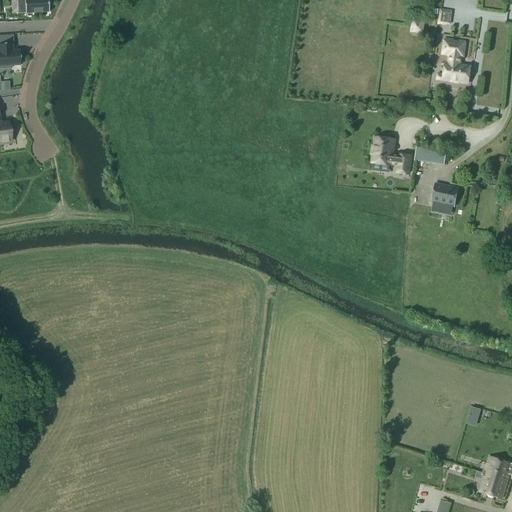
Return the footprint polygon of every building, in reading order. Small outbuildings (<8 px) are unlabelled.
[(439,9),(437,25),(446,27),(446,25),(450,26),(453,11),(439,9)] [(19,11),(2,11),(2,18),(10,18),(10,31),(12,31),(12,34),(18,33),(18,31),(25,30),(25,33),(31,33),(31,30),(33,30),(32,16),(19,17),(19,11)] [(410,33),(423,35),(425,22),(411,20),(410,33)] [(12,37),(0,37),(0,69),(11,69),(11,67),(20,66),(20,64),(22,64),(22,57),(20,57),(19,51),(12,52),(12,46),(13,46),(12,37)] [(464,44),(447,42),(446,51),(450,52),(448,64),(446,64),(444,76),(452,77),(452,82),(458,83),(459,82),(467,83),(469,67),(457,65),(459,56),(463,57),(464,44)] [(0,143),(11,141),(8,124),(0,125),(0,143)] [(371,155),(373,155),(372,163),(390,165),(398,166),(397,173),(408,175),(411,157),(399,156),(399,157),(391,156),(393,141),(376,139),(374,147),(372,147),(371,155)] [(446,152),(416,148),(414,161),(444,165),(446,152)] [(454,207),(458,189),(436,184),(432,203),(440,204),(439,210),(451,212),(452,207),(454,207)] [(465,423),(475,426),(480,409),(470,407),(465,423)] [(488,457),(478,493),(502,500),(511,469),(511,464),(499,460),(488,457)]
